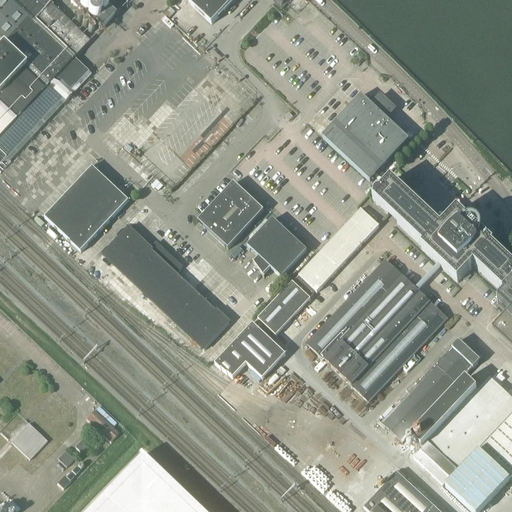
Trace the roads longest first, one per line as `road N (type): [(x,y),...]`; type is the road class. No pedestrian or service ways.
road 1 (unclassified): [(175,219),(279,110),(217,51),(265,0)]
road 2 (tertiary): [(511,205),(464,145),(317,0)]
